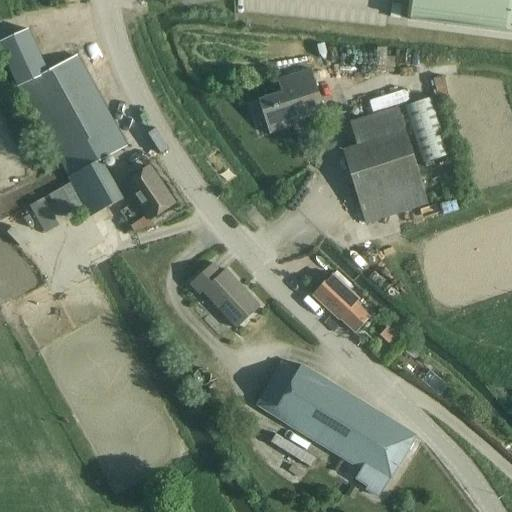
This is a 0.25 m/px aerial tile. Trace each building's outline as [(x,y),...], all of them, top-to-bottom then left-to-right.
[(511,0),(409,0),(406,19),(511,33),(511,0)] [(48,73),(21,87),(64,165),(70,176),(68,178),(69,178),(91,217),(123,199),(102,160),(126,147),(121,139),(76,57),(48,73)] [(301,125),(300,121),(325,112),(311,69),(277,80),(281,92),(258,100),(269,135),(301,125)] [(403,107),(421,164),(451,155),(433,98),(403,107)] [(366,224),(427,204),(397,108),(350,123),(357,146),(343,151),(366,224)] [(125,184),(142,209),(150,220),(174,204),(149,168),(125,184)] [(70,184),(48,196),(60,219),(82,207),(70,184)] [(459,198),(431,206),(434,217),(462,209),(459,198)] [(259,308),(225,270),(221,274),(212,264),(189,285),(199,296),(202,293),(236,329),(259,308)] [(323,283),(311,296),(339,322),(340,321),(353,334),(368,318),(355,305),(358,301),(347,291),(351,287),(334,271),(331,275),(323,283)] [(379,498),(416,437),(302,367),(297,373),(283,365),(257,407),(361,470),(355,480),(367,487),(365,490),(379,498)]
